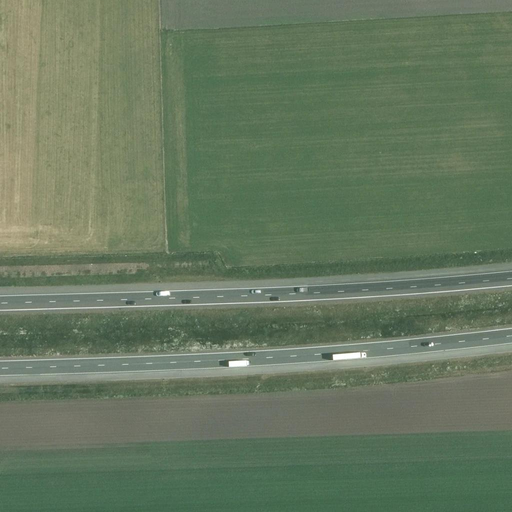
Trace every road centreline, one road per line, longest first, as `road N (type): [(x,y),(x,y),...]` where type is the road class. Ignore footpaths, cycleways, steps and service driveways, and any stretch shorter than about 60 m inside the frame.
road 1 (motorway): [(0,367),(256,359),(511,335)]
road 2 (motorway): [(511,277),(0,302)]
